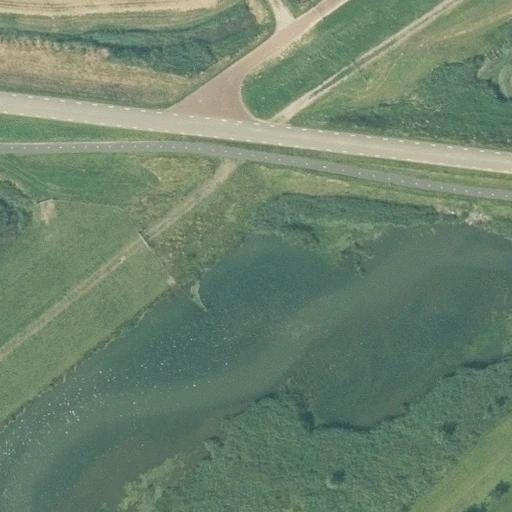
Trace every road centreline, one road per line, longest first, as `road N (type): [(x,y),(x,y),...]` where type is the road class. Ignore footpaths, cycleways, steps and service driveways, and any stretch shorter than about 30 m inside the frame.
road 1 (secondary): [(0,102),(511,165)]
road 2 (track): [(454,0),(293,106),(271,132)]
